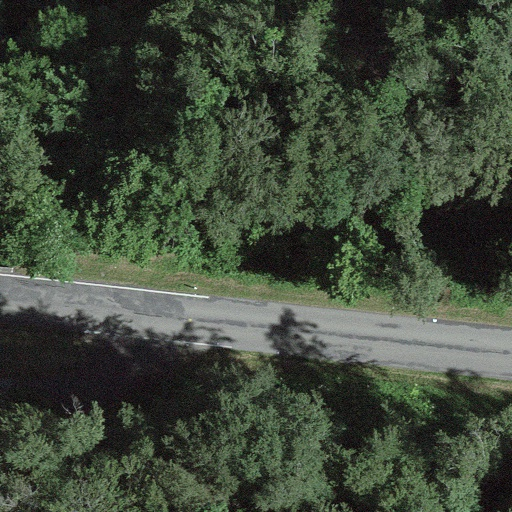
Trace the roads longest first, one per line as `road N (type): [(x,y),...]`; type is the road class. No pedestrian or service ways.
road 1 (tertiary): [(511,354),(0,298)]
road 2 (track): [(153,314),(95,382),(0,393)]
